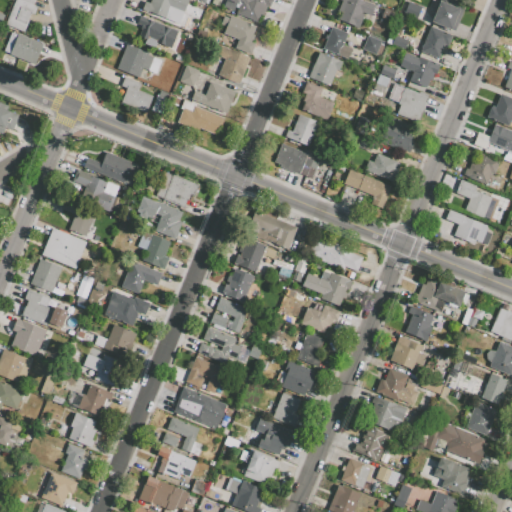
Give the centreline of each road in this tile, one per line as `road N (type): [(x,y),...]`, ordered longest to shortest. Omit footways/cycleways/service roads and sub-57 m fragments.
road 1 (residential): [(294,511),(502,0)]
road 2 (residential): [(0,80),(403,245)]
road 3 (residential): [(100,511),(221,216)]
road 4 (residential): [(0,282),(55,145)]
road 5 (residential): [(257,126),(308,0)]
